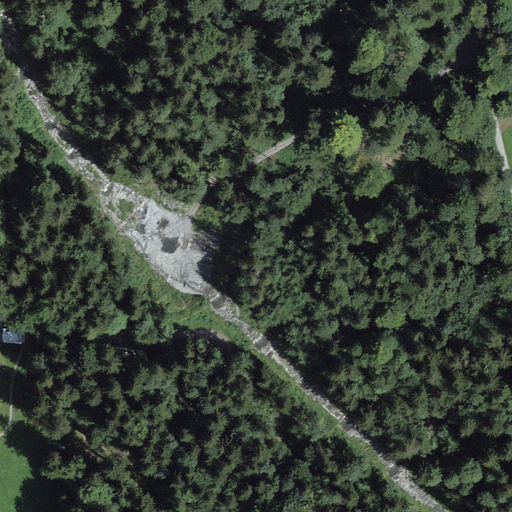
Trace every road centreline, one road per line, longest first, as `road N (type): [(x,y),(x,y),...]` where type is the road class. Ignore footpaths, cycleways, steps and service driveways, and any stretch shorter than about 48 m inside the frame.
road 1 (unclassified): [(195,511),(172,434),(223,360),(223,339),(205,333),(161,342),(0,318)]
road 2 (track): [(478,48),(433,80),(333,119),(219,179),(172,230)]
road 3 (track): [(381,0),(337,14),(89,25)]
road 4 (unclassified): [(469,0),(511,195)]
